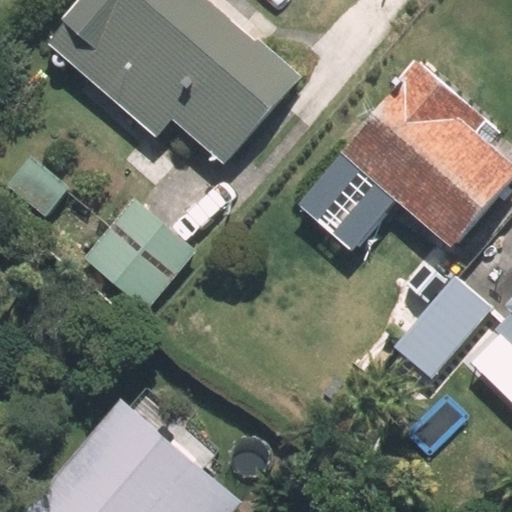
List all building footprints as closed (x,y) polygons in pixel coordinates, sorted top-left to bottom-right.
[(201,0),(81,0),(39,48),(154,147),(168,131),(219,175),(298,84),(201,0)] [(413,66),(334,160),(448,256),(511,180),(511,168),(480,141),(489,130),(413,66)] [(67,193),(28,163),(7,191),(46,221),(67,193)] [(130,203),(79,266),(145,320),(197,257),(130,203)] [(453,281),(389,357),(429,391),(493,315),(453,281)] [(511,302),(486,331),(495,340),(464,373),(511,418),(511,302)] [(115,403),(26,511),(239,511),(244,507),(115,403)]
